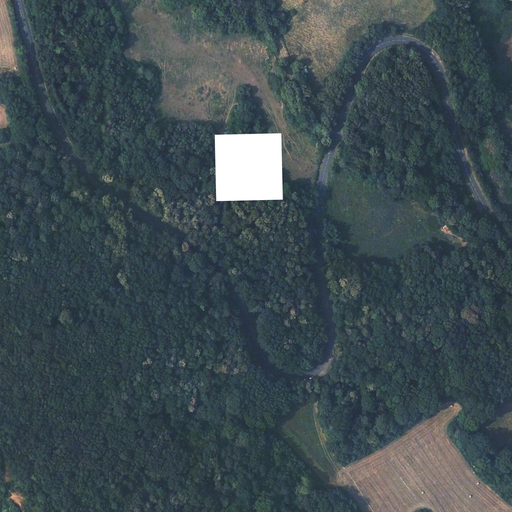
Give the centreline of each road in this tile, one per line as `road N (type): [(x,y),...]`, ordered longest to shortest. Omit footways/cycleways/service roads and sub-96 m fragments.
road 1 (tertiary): [(17,0),(47,110),(74,160),(212,265),(273,369),(304,374),(330,345),(315,216),(337,131)]
road 2 (tertiary): [(337,131),(365,57),(382,42),(414,42),(442,77),(465,167),(511,248)]
road 3 (unclassified): [(511,275),(396,159),(376,157),(337,131)]
road 4 (track): [(337,131),(302,100),(261,0)]
